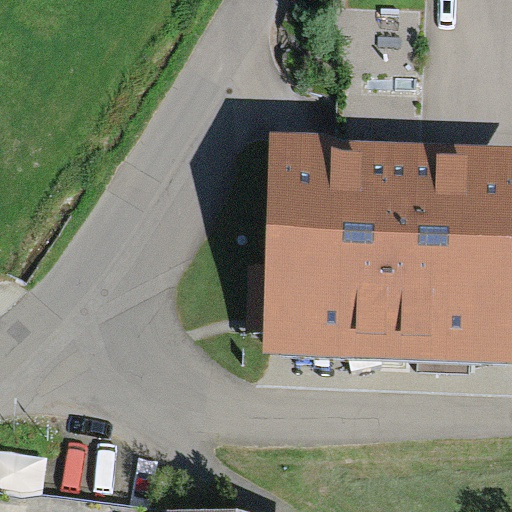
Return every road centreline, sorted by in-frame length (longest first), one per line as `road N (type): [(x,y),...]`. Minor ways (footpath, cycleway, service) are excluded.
road 1 (unclassified): [(0,352),(31,325),(136,188),(251,0)]
road 2 (track): [(511,414),(253,412),(129,389)]
road 3 (track): [(129,389),(172,445),(274,511)]
